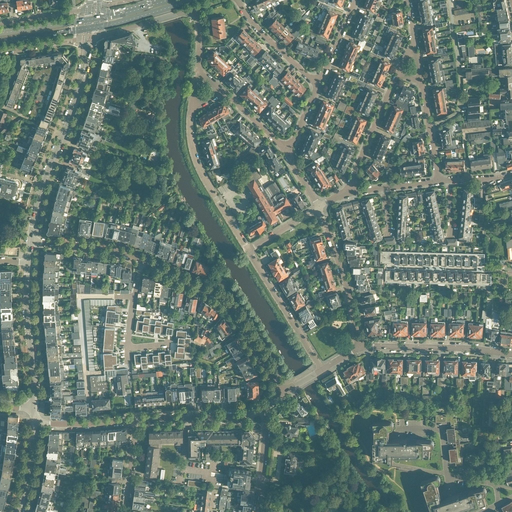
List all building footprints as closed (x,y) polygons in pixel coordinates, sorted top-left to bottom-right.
[(9,0),(0,0),(0,3),(2,12),(9,11),(8,4),(10,4),(9,0)] [(16,0),(13,0),(14,4),(17,3),(18,10),(25,9),(23,0),(16,0)] [(32,7),(30,0),(23,0),(25,9),(32,7)] [(266,5),(263,0),(252,0),(251,1),(256,11),(260,10),(259,8),(263,7),(264,9),(264,10),(267,8),(266,5)] [(507,7),(505,0),(502,0),(494,2),(495,9),(507,7)] [(365,4),(364,7),(374,12),(376,13),(377,10),(379,6),(366,1),(366,2),(365,4)] [(327,9),(325,8),(324,11),(325,12),(324,16),(334,20),(335,19),(336,18),(336,17),(337,13),(327,9)] [(273,31),(281,23),(278,21),(279,20),(278,19),(282,15),(282,14),(284,12),(281,9),(272,19),(275,21),(269,27),(273,31)] [(400,11),(400,10),(399,9),(398,9),(397,9),(396,10),(396,11),(396,12),(391,13),(388,14),(387,13),(384,21),(388,20),(390,19),(392,19),(401,17),(401,15),(401,14),(401,12),(400,12),(400,11)] [(434,15),(433,9),(430,9),(420,11),(420,12),(419,12),(420,14),(420,15),(421,17),(431,15),(434,15)] [(360,16),(359,17),(359,18),(359,19),(369,23),(371,24),(374,18),(372,17),(362,13),(360,15),(360,16)] [(318,17),(317,19),(321,21),(332,26),(333,23),(334,23),(334,21),(334,20),(324,16),(319,14),(318,16),(318,17)] [(434,15),(431,15),(421,17),(420,18),(421,20),(422,23),(427,22),(427,25),(435,24),(434,15)] [(223,16),(211,18),(214,37),(226,35),(223,16)] [(392,19),(390,19),(391,25),(390,27),(395,30),(397,26),(397,24),(399,24),(399,25),(399,26),(400,26),(401,26),(402,26),(402,25),(402,24),(402,23),(403,23),(403,22),(403,20),(402,20),(401,17),(392,19)] [(317,19),(314,25),(319,27),(329,32),(329,31),(330,31),(331,29),(331,28),(332,26),(321,21),(317,19)] [(358,22),(357,24),(367,29),(369,29),(371,24),(369,23),(359,19),(358,19),(357,21),(358,22)] [(497,21),(494,21),(495,28),(497,27),(510,27),(509,19),(497,21)] [(278,35),(285,27),(281,23),(273,31),(278,35)] [(355,27),(354,29),(354,30),(364,34),(366,35),(369,29),(367,29),(357,24),(356,27),(355,27)] [(285,27),(278,35),(282,39),(289,31),(291,29),(287,25),(285,27)] [(329,32),(319,27),(318,30),(316,29),(315,31),(312,30),(312,29),(309,28),(308,28),(306,31),(324,39),(325,37),(327,37),(328,35),(329,35),(329,33),(329,32)] [(388,27),(386,32),(390,33),(388,36),(390,37),(399,41),(400,41),(401,39),(401,38),(402,36),(402,35),(397,34),(398,31),(395,30),(390,27),(388,27)] [(435,27),(423,29),(423,32),(423,34),(424,35),(436,33),(435,27)] [(511,40),(510,28),(498,28),(492,28),(492,34),(498,33),(499,41),(501,40),(501,43),(509,43),(509,40),(511,40)] [(236,33),(231,39),(233,42),(234,40),(239,44),(240,43),(248,34),(243,30),(238,35),(236,33)] [(363,38),(364,34),(354,30),(353,31),(353,33),(352,36),(360,40),(359,42),(371,47),(372,44),(366,41),(363,40),(364,38),(363,38)] [(292,34),(289,31),(282,39),(287,43),(294,36),(295,34),(293,32),(292,34)] [(460,32),(457,32),(459,47),(465,45),(465,38),(461,39),(460,32)] [(116,37),(111,39),(111,40),(117,41),(120,42),(135,44),(137,45),(135,38),(134,38),(133,34),(132,33),(116,37)] [(437,33),(436,33),(424,35),(424,38),(424,40),(425,41),(438,39),(437,33)] [(248,34),(240,43),(244,47),(252,38),(248,34)] [(300,53),(304,43),(301,42),(302,40),(297,36),(292,41),(296,44),(297,45),(294,50),(300,53)] [(399,41),(390,37),(387,43),(397,47),(398,45),(399,44),(399,43),(399,42),(399,41)] [(250,50),(257,42),(252,38),(244,47),(244,48),(248,52),(250,50)] [(439,45),(438,39),(425,41),(425,42),(425,44),(426,47),(438,45),(439,45)] [(117,41),(111,40),(106,40),(105,41),(105,43),(106,44),(105,46),(119,49),(122,49),(122,46),(119,46),(120,42),(117,41)] [(261,47),(257,42),(250,50),(252,52),(251,54),(253,55),(261,47)] [(364,48),(369,50),(371,47),(359,42),(358,45),(350,42),(347,48),(356,52),(358,49),(359,49),(360,45),(364,47),(364,48)] [(397,47),(387,43),(385,42),(383,47),(394,52),(395,52),(396,50),(396,49),(397,47)] [(305,55),(310,46),(304,43),(300,53),(305,55)] [(501,43),(496,43),(497,55),(499,55),(511,54),(511,52),(511,43),(509,43),(501,43)] [(473,44),(464,46),(465,50),(466,57),(475,56),(473,44)] [(426,47),(426,48),(426,50),(427,53),(434,52),(434,55),(445,53),(444,48),(439,49),(439,48),(439,47),(439,46),(438,45),(426,47)] [(118,52),(119,49),(105,46),(104,53),(118,55),(117,55),(120,56),(120,53),(118,52)] [(213,65),(224,53),(229,48),(227,46),(220,46),(220,51),(221,51),(217,55),(213,52),(212,51),(211,51),(210,52),(210,53),(210,54),(210,55),(211,56),(208,59),(212,62),(211,63),(213,65)] [(311,58),(315,48),(310,46),(305,55),(311,58)] [(322,52),(321,52),(321,50),(321,49),(321,48),(316,46),(315,48),(311,58),(317,60),(319,56),(320,56),(322,52)] [(379,50),(377,55),(384,58),(386,55),(392,58),(393,56),(394,55),(395,53),(394,53),(394,52),(383,47),(381,51),(379,50)] [(355,56),(356,52),(347,48),(345,54),(355,59),(356,56),(355,56)] [(263,62),(270,55),(265,51),(261,55),(259,53),(254,58),(249,63),(252,66),(256,62),(258,63),(260,60),(263,62)] [(62,61),(66,57),(63,54),(63,53),(63,54),(62,54),(62,53),(61,53),(60,53),(59,52),(58,52),(58,53),(54,53),(55,62),(59,63),(62,61)] [(117,59),(117,55),(118,55),(104,53),(103,54),(102,56),(103,57),(103,59),(119,62),(119,60),(117,59)] [(219,70),(226,62),(223,59),(223,57),(226,55),(224,53),(213,65),(216,68),(217,70),(218,70),(219,70)] [(354,60),(355,59),(345,54),(344,56),(343,56),(342,56),(341,58),(341,59),(351,64),(353,60),(354,60)] [(498,62),(496,62),(496,67),(500,67),(504,66),(504,65),(511,64),(511,54),(499,55),(497,55),(498,62)] [(265,68),(274,59),(270,55),(263,62),(261,64),(265,68)] [(30,67),(29,63),(28,57),(20,59),(20,64),(20,66),(25,68),(26,65),(30,67)] [(69,60),(68,60),(66,57),(62,61),(64,63),(63,68),(68,69),(70,65),(70,64),(70,63),(69,62),(69,61),(68,60),(69,60)] [(441,64),(440,58),(428,60),(429,63),(428,64),(428,65),(429,66),(440,64),(441,64)] [(272,71),(279,63),(274,59),(265,68),(270,73),(272,71)] [(350,67),(351,64),(341,59),(340,63),(341,64),(339,67),(349,71),(349,70),(350,71),(351,68),(350,67)] [(380,59),(378,65),(387,69),(388,68),(389,67),(389,66),(390,63),(380,59)] [(101,61),(100,67),(114,70),(115,71),(117,65),(115,64),(102,61),(101,61)] [(226,62),(219,70),(219,71),(220,72),(221,73),(223,74),(224,74),(226,76),(229,74),(230,72),(231,71),(230,71),(235,66),(233,64),(231,66),(226,62)] [(231,85),(239,77),(236,74),(242,67),(240,65),(240,66),(237,63),(235,66),(230,71),(231,71),(233,73),(226,81),(231,85)] [(283,67),(279,63),(272,71),(274,73),(273,74),(273,75),(273,77),(269,82),(272,84),(276,79),(277,79),(281,74),(278,72),(283,67)] [(442,64),(440,64),(429,66),(430,69),(429,69),(429,71),(430,72),(441,70),(443,70),(442,64)] [(387,69),(378,65),(375,70),(385,75),(386,72),(387,72),(387,70),(387,69)] [(25,68),(20,66),(18,71),(27,75),(29,70),(25,68)] [(112,77),(114,70),(100,67),(98,73),(99,73),(99,74),(112,77)] [(511,67),(500,68),(493,69),(494,76),(500,75),(511,74),(511,67)] [(472,70),(466,71),(467,78),(473,77),(489,76),(490,76),(489,69),(472,70)] [(385,75),(375,70),(373,76),(382,80),(383,80),(384,78),(384,77),(385,75)] [(443,70),(441,70),(430,72),(430,73),(430,75),(431,75),(431,78),(442,76),(445,76),(444,70),(443,70)] [(25,80),(27,75),(18,71),(16,76),(25,80)] [(281,74),(277,79),(279,82),(283,85),(285,83),(292,76),(288,72),(283,76),(281,74)] [(351,76),(345,73),(344,76),(336,73),(335,75),(334,76),(333,77),(333,78),(343,83),(345,79),(346,80),(347,78),(350,79),(349,80),(356,82),(358,79),(351,76)] [(111,84),(112,77),(99,74),(99,75),(98,74),(97,80),(108,83),(111,84)] [(246,79),(248,82),(252,77),(249,74),(246,78),(246,77),(244,77),(243,78),(240,76),(239,77),(231,85),(236,90),(244,82),(243,82),(246,79)] [(23,84),(25,80),(16,76),(14,81),(23,84)] [(290,87),(296,80),(292,76),(285,83),(290,87)] [(382,81),(382,80),(373,76),(372,79),(371,79),(370,79),(369,79),(368,80),(367,83),(374,86),(375,84),(380,86),(381,83),(382,83),(382,81)] [(445,76),(442,76),(431,78),(431,79),(431,81),(432,81),(432,84),(445,82),(445,81),(446,80),(445,76)] [(341,89),(343,83),(333,78),(333,79),(332,79),(331,81),(332,82),(331,84),(341,89)] [(107,85),(108,83),(97,80),(95,86),(96,86),(96,87),(109,91),(109,90),(110,86),(107,85)] [(294,91),(301,84),(296,80),(290,87),(294,91)] [(21,89),(23,84),(14,81),(12,86),(21,89)] [(245,98),(253,90),(251,88),(252,86),(250,84),(241,94),(243,96),(243,97),(244,98),(245,98)] [(305,88),(301,84),(294,91),(299,95),(300,95),(301,95),(302,95),(302,94),(302,93),(302,92),(305,88)] [(329,87),(328,89),(328,90),(339,94),(341,95),(343,90),(341,89),(331,84),(330,87),(329,87)] [(376,95),(377,92),(372,90),(373,87),(366,84),(363,93),(365,94),(375,98),(376,97),(376,95)] [(19,94),(21,89),(12,86),(10,91),(19,94)] [(404,100),(409,89),(404,86),(402,91),(401,91),(400,91),(399,91),(399,92),(398,92),(398,93),(399,94),(400,95),(403,96),(402,98),(400,101),(397,99),(395,103),(398,104),(402,106),(404,100)] [(113,91),(109,90),(109,91),(96,87),(95,90),(94,90),(93,93),(94,93),(109,98),(110,94),(112,94),(113,91)] [(511,96),(511,87),(498,89),(498,90),(498,91),(498,92),(499,92),(501,93),(506,92),(507,97),(508,96),(508,97),(511,96)] [(250,103),(258,94),(260,92),(255,88),(253,90),(245,98),(246,99),(246,100),(247,101),(248,101),(250,103)] [(446,88),(433,90),(434,93),(433,93),(434,95),(434,96),(444,94),(444,91),(446,90),(446,88)] [(404,100),(402,106),(403,106),(409,109),(410,109),(409,105),(408,105),(410,100),(411,100),(411,99),(412,100),(413,100),(413,99),(414,99),(414,98),(415,98),(415,97),(414,96),(413,96),(414,93),(415,91),(409,89),(404,100)] [(337,98),(339,94),(328,90),(327,91),(327,93),(326,96),(336,100),(337,101),(338,98),(337,98)] [(18,99),(19,94),(10,91),(8,95),(18,99)] [(108,102),(109,98),(94,93),(94,94),(92,95),(92,97),(92,98),(92,100),(109,105),(110,102),(108,102)] [(255,107),(262,98),(258,94),(250,103),(252,105),(254,107),(255,107)] [(375,99),(375,98),(365,94),(363,100),(372,104),(373,101),(374,101),(375,99)] [(447,94),(444,94),(434,96),(435,99),(434,99),(435,101),(435,102),(445,100),(444,97),(447,96),(447,94)] [(16,104),(18,99),(8,95),(7,100),(16,104)] [(58,103),(59,99),(50,95),(48,100),(58,103)] [(265,101),(262,98),(255,107),(255,108),(257,109),(259,111),(268,101),(266,99),(265,101)] [(269,120),(276,111),(274,109),(275,107),(279,102),(275,98),(271,103),(268,106),(271,108),(264,115),(266,117),(266,118),(267,119),(268,119),(269,120)] [(468,99),(469,106),(480,106),(481,106),(480,98),(468,99)] [(372,104),(363,100),(360,99),(358,104),(360,105),(370,109),(371,108),(372,107),(371,106),(372,104)] [(14,108),(16,104),(7,100),(5,105),(14,108)] [(58,103),(48,100),(47,105),(56,108),(58,103)] [(108,108),(109,105),(92,100),(91,102),(90,103),(89,104),(90,105),(90,107),(104,112),(106,108),(108,108)] [(511,100),(501,101),(501,104),(501,109),(504,109),(511,108),(511,100)] [(321,107),(331,111),(332,108),(334,108),(335,106),(333,106),(333,105),(323,101),(322,104),(321,106),(321,107)] [(219,106),(217,108),(222,116),(224,119),(230,116),(228,112),(229,112),(229,111),(230,111),(230,110),(230,109),(229,108),(228,108),(227,108),(226,108),(224,104),(220,107),(219,106)] [(410,113),(410,109),(409,109),(403,106),(402,106),(398,104),(397,107),(394,106),(393,108),(392,108),(391,110),(392,111),(401,116),(403,112),(405,112),(408,113),(409,116),(408,116),(408,117),(411,117),(410,113)] [(54,113),(56,108),(47,105),(45,109),(54,113)] [(370,109),(360,105),(359,108),(358,107),(356,110),(358,111),(368,115),(369,112),(370,110),(370,109)] [(447,112),(446,106),(436,108),(437,114),(438,114),(438,115),(439,116),(440,116),(441,116),(441,115),(442,114),(442,113),(441,113),(447,112)] [(480,113),(480,106),(469,106),(468,106),(469,114),(480,113)] [(103,115),(104,112),(90,107),(89,107),(88,108),(88,110),(88,111),(87,113),(103,119),(104,116),(103,115)] [(328,117),(331,111),(321,107),(320,108),(319,110),(318,113),(328,117)] [(222,116),(217,108),(216,108),(214,109),(211,111),(216,119),(222,116)] [(511,118),(511,108),(504,109),(504,112),(502,113),(502,119),(509,118),(511,118)] [(52,118),(54,113),(45,109),(43,114),(52,118)] [(216,119),(211,111),(209,112),(208,112),(207,113),(206,114),(211,122),(216,119)] [(276,111),(269,120),(270,121),(270,122),(272,123),(273,124),(281,115),(276,111)] [(399,121),(401,116),(392,111),(391,112),(390,114),(390,115),(389,117),(399,121)] [(102,121),(103,119),(87,113),(86,116),(85,117),(85,118),(85,119),(85,120),(100,125),(101,121),(102,121)] [(326,123),(328,117),(318,113),(317,115),(316,117),(316,118),(326,123)] [(480,121),(480,113),(469,114),(468,114),(468,122),(480,121)] [(50,123),(52,118),(43,114),(41,119),(50,123)] [(211,122),(206,114),(204,115),(204,116),(200,118),(202,122),(201,122),(201,123),(201,124),(200,124),(200,125),(201,125),(201,126),(202,126),(203,126),(204,127),(208,125),(210,130),(206,132),(208,134),(209,134),(217,133),(214,127),(213,128),(210,123),(211,122)] [(278,128),(285,120),(281,115),(273,124),(274,125),(275,126),(276,126),(278,128)] [(417,115),(412,116),(411,117),(408,117),(408,118),(407,119),(406,120),(407,121),(406,123),(407,127),(407,126),(409,126),(409,121),(411,121),(411,123),(413,122),(413,127),(419,126),(420,125),(419,123),(418,121),(419,121),(419,119),(418,118),(417,115)] [(354,116),(352,121),(354,122),(363,126),(364,125),(365,124),(364,123),(365,120),(355,116),(354,116)] [(396,127),(399,121),(389,117),(388,119),(387,120),(387,121),(387,122),(396,127)] [(287,118),(285,120),(278,128),(283,133),(284,133),(285,134),(286,134),(286,133),(287,133),(287,132),(288,132),(288,131),(288,130),(288,129),(287,129),(287,128),(287,127),(292,122),(287,118)] [(324,126),(326,123),(316,118),(316,119),(315,119),(314,121),(314,122),(313,124),(318,126),(317,129),(325,133),(325,132),(327,127),(324,126)] [(511,129),(511,118),(509,118),(502,119),(503,121),(503,125),(504,125),(504,126),(497,126),(497,129),(502,129),(502,131),(504,131),(504,130),(509,130),(511,129)] [(49,125),(50,124),(50,123),(41,119),(40,121),(40,122),(39,124),(48,128),(49,126),(49,125)] [(84,123),(83,126),(98,132),(99,129),(98,128),(100,125),(85,120),(84,121),(83,123),(84,123)] [(232,125),(228,130),(231,133),(232,131),(235,134),(236,132),(239,134),(246,126),(243,123),(242,124),(240,122),(235,127),(232,125)] [(363,126),(354,122),(352,127),(361,131),(362,129),(363,127),(363,126)] [(396,127),(387,122),(387,123),(386,123),(385,125),(385,126),(384,128),(392,132),(391,134),(398,137),(400,132),(397,130),(395,129),(396,127)] [(47,129),(48,128),(39,124),(39,125),(36,123),(34,127),(32,126),(31,130),(32,130),(45,135),(46,133),(47,132),(48,130),(47,129)] [(446,129),(440,130),(440,133),(440,135),(441,136),(452,134),(451,131),(453,130),(452,128),(453,128),(453,124),(445,125),(446,129)] [(246,126),(239,134),(243,139),(250,131),(248,129),(249,129),(249,128),(248,127),(247,126),(246,126)] [(360,134),(361,131),(352,127),(349,133),(358,137),(359,136),(360,134)] [(45,135),(32,130),(31,133),(29,132),(28,135),(30,136),(43,141),(44,139),(45,139),(46,135),(45,135)] [(82,133),(80,137),(93,142),(96,144),(99,136),(94,134),(94,135),(90,133),(91,132),(88,131),(88,132),(82,130),(81,133),(82,133)] [(311,130),(308,136),(318,140),(320,136),(321,137),(323,135),(321,134),(311,130)] [(250,131),(243,139),(248,143),(256,134),(255,134),(255,133),(254,132),(253,132),(252,132),(250,131)] [(9,141),(12,135),(6,133),(3,138),(9,141)] [(358,137),(349,133),(348,136),(346,135),(345,138),(347,139),(356,142),(357,140),(358,140),(358,138),(358,137)] [(216,138),(215,134),(207,135),(208,140),(202,141),(203,145),(202,145),(204,149),(215,145),(212,139),(216,138)] [(256,134),(248,143),(251,145),(249,151),(252,153),(254,152),(255,151),(258,149),(258,148),(256,145),(260,140),(258,138),(259,137),(256,134)] [(393,140),(382,135),(380,137),(379,139),(379,140),(389,144),(390,141),(392,142),(393,140)] [(42,143),(43,141),(30,136),(28,141),(41,147),(41,146),(41,147),(43,144),(42,143)] [(315,146),(318,140),(308,136),(307,137),(307,138),(307,139),(306,142),(315,146)] [(353,145),(340,139),(334,136),(332,140),(339,143),(339,142),(342,144),(343,145),(344,145),(342,150),(351,154),(351,153),(352,153),(353,151),(353,150),(354,148),(352,147),(353,145)] [(93,142),(80,137),(79,141),(78,141),(77,144),(82,146),(82,147),(84,148),(85,147),(88,148),(90,146),(91,146),(93,142)] [(422,140),(422,139),(421,139),(420,138),(419,138),(419,139),(418,139),(418,140),(418,141),(413,142),(412,141),(411,143),(410,144),(410,146),(410,147),(410,149),(424,147),(423,144),(424,143),(423,141),(423,140),(422,140)] [(377,146),(386,150),(389,144),(379,140),(379,141),(378,141),(377,143),(378,143),(377,146)] [(41,147),(28,141),(25,147),(29,148),(28,149),(38,153),(39,150),(40,150),(41,148),(41,147)] [(304,144),(303,146),(304,147),(313,151),(315,146),(306,142),(305,144),(304,144)] [(267,145),(265,147),(264,146),(264,145),(265,144),(263,143),(258,148),(258,149),(257,150),(260,155),(265,153),(267,157),(266,158),(267,158),(273,154),(270,150),(271,149),(270,148),(268,148),(267,145)] [(37,156),(38,153),(28,149),(15,144),(13,147),(17,148),(17,149),(25,152),(24,155),(23,155),(35,160),(36,160),(37,157),(37,156)] [(206,155),(216,152),(215,145),(204,149),(203,150),(204,152),(205,152),(205,153),(206,153),(206,155)] [(375,148),(374,150),(374,151),(384,155),(385,152),(386,153),(388,150),(386,150),(377,146),(376,148),(375,148)] [(323,155),(316,152),(313,151),(304,147),(300,154),(301,154),(300,154),(300,155),(301,156),(301,157),(302,157),(303,157),(304,156),(310,158),(312,155),(314,156),(316,159),(318,158),(323,155)] [(424,147),(410,149),(412,155),(415,154),(425,152),(424,150),(425,149),(424,147)] [(74,152),(73,156),(85,161),(87,157),(85,156),(87,153),(83,151),(83,150),(81,149),(80,151),(75,148),(73,152),(74,152)] [(351,154),(342,150),(339,149),(337,154),(340,155),(349,159),(350,157),(351,157),(351,155),(351,154)] [(206,158),(207,160),(207,161),(218,158),(220,157),(219,153),(218,151),(216,152),(206,155),(207,157),(206,157),(206,158)] [(382,159),(384,155),(374,151),(374,152),(373,152),(372,154),(373,155),(372,157),(376,159),(376,161),(380,163),(380,164),(384,166),(386,167),(388,163),(383,160),(383,159),(382,159)] [(490,153),(484,154),(484,157),(485,168),(492,167),(490,153)] [(35,160),(23,155),(24,155),(22,154),(21,157),(19,157),(18,160),(33,166),(35,160)] [(273,154),(267,158),(270,164),(277,160),(276,157),(276,156),(275,154),(274,154),(273,154)] [(319,162),(326,158),(324,156),(323,155),(318,158),(316,159),(311,162),(312,165),(308,168),(311,173),(321,167),(319,164),(320,164),(319,162)] [(349,159),(340,155),(337,161),(347,165),(348,164),(348,162),(349,159)] [(479,168),(477,158),(474,158),(474,157),(472,155),(469,155),(470,160),(471,160),(472,169),(479,168)] [(84,165),(85,161),(73,156),(71,159),(70,159),(69,162),(75,165),(74,165),(77,166),(77,167),(80,168),(82,164),(84,165)] [(511,158),(511,159),(507,161),(506,157),(498,159),(498,163),(503,163),(503,162),(506,161),(506,162),(507,164),(508,169),(511,167),(511,158)] [(220,164),(218,158),(207,161),(209,165),(210,168),(218,166),(219,169),(225,167),(224,163),(220,164)] [(32,168),(33,166),(18,160),(17,163),(18,163),(17,167),(30,172),(31,172),(32,172),(33,169),(32,168)] [(281,165),(277,160),(270,164),(270,165),(271,166),(268,167),(271,171),(273,170),(274,172),(279,169),(278,167),(281,165)] [(465,169),(465,164),(466,163),(466,160),(464,160),(458,160),(459,170),(460,170),(462,170),(465,169)] [(347,165),(337,161),(335,167),(340,169),(340,170),(341,171),(342,172),(343,172),(343,171),(344,171),(344,170),(344,171),(347,165)] [(370,174),(378,166),(379,166),(380,164),(374,161),(372,163),(369,167),(368,166),(367,166),(366,166),(365,166),(365,167),(365,168),(365,169),(366,169),(366,170),(366,171),(367,172),(368,172),(370,174)] [(452,170),(452,161),(446,161),(445,161),(444,161),(444,162),(443,163),(443,164),(444,164),(444,165),(445,165),(446,165),(446,170),(452,170)] [(425,164),(424,162),(418,163),(420,173),(426,173),(425,168),(426,167),(427,167),(427,166),(427,165),(427,164),(426,164),(425,164)] [(408,175),(406,165),(400,165),(401,172),(400,172),(399,172),(399,173),(399,174),(399,175),(400,175),(401,176),(402,175),(402,176),(408,175)] [(381,172),(379,170),(380,168),(381,168),(382,167),(379,166),(378,166),(370,174),(372,176),(371,177),(373,178),(374,179),(374,178),(375,179),(376,179),(377,179),(378,179),(378,178),(378,177),(378,176),(377,176),(381,172)] [(73,168),(73,169),(67,167),(66,170),(65,174),(78,179),(80,180),(81,175),(82,173),(86,174),(87,173),(88,172),(82,169),(80,169),(79,171),(75,170),(76,169),(73,168)] [(314,179),(324,173),(321,167),(311,173),(312,174),(311,175),(312,176),(313,177),(314,179)] [(258,168),(245,175),(249,182),(248,183),(254,194),(253,194),(261,206),(260,206),(261,208),(262,210),(263,209),(264,212),(264,213),(265,214),(266,215),(271,222),(277,218),(275,214),(290,204),(284,195),(281,196),(280,194),(271,199),(270,196),(271,195),(280,190),(275,182),(266,187),(264,188),(258,177),(262,175),(258,168)] [(327,178),(324,173),(314,179),(316,181),(316,182),(317,184),(327,178)] [(339,180),(335,173),(328,178),(327,178),(317,184),(318,184),(321,189),(326,186),(327,187),(327,188),(328,188),(329,188),(330,188),(330,187),(331,187),(331,186),(331,185),(330,185),(331,185),(328,181),(329,181),(329,180),(330,180),(333,178),(335,182),(339,180)] [(79,182),(80,180),(78,179),(65,174),(63,178),(62,181),(67,183),(67,184),(66,186),(66,187),(74,190),(74,189),(76,186),(74,185),(76,184),(78,183),(79,182)] [(0,193),(4,195),(5,196),(6,197),(7,197),(8,197),(9,197),(10,197),(15,198),(17,193),(16,192),(18,185),(18,184),(18,183),(18,182),(17,182),(17,181),(16,181),(15,181),(14,181),(0,177),(0,193)] [(511,186),(511,180),(499,185),(500,189),(496,190),(496,193),(501,191),(503,190),(511,187),(511,186)] [(58,190),(73,195),(74,190),(66,187),(66,186),(59,184),(58,188),(59,188),(58,190)] [(483,198),(482,189),(472,188),(472,190),(464,189),(464,193),(463,194),(463,196),(464,196),(473,197),(473,195),(479,195),(479,198),(483,198)] [(71,201),(73,195),(58,190),(57,191),(57,193),(57,194),(56,196),(71,201)] [(426,191),(418,192),(419,199),(419,201),(423,200),(422,198),(422,196),(427,195),(427,197),(427,200),(436,198),(436,197),(437,197),(436,195),(435,195),(435,191),(427,192),(426,191)] [(302,200),(302,201),(298,194),(294,196),(291,192),(286,195),(292,205),(294,203),(297,209),(299,208),(300,208),(301,207),(302,207),(302,206),(305,204),(304,204),(305,204),(302,200)] [(398,199),(398,201),(399,202),(409,203),(410,203),(410,199),(414,199),(414,200),(415,200),(415,203),(418,203),(418,202),(416,193),(407,194),(408,195),(399,195),(399,199),(398,199)] [(69,207),(71,201),(56,196),(55,200),(55,202),(69,207)] [(427,205),(426,205),(426,206),(428,205),(437,204),(437,203),(438,203),(438,200),(437,200),(436,198),(427,200),(428,202),(426,202),(427,205)] [(362,200),(356,201),(353,202),(355,209),(358,208),(358,206),(360,205),(361,207),(362,206),(363,208),(372,206),(372,205),(372,204),(372,202),(371,202),(370,199),(362,201),(362,200)] [(69,207),(55,202),(55,203),(54,203),(53,206),(54,206),(53,208),(68,212),(69,207)] [(353,209),(351,203),(344,205),(344,206),(335,208),(336,212),(336,213),(336,215),(337,215),(347,213),(346,208),(349,207),(350,210),(353,209)] [(66,217),(68,212),(53,208),(52,208),(52,211),(52,212),(52,214),(51,214),(66,217)] [(429,211),(427,211),(429,217),(430,217),(431,216),(439,215),(439,214),(440,214),(440,212),(439,211),(438,209),(430,211),(429,211)] [(347,215),(347,213),(337,215),(338,218),(337,218),(338,221),(339,221),(348,219),(348,218),(347,218),(346,216),(347,215)] [(66,217),(51,214),(51,215),(52,215),(51,220),(65,223),(66,217)] [(260,221),(255,224),(260,232),(266,228),(264,226),(266,225),(265,224),(268,222),(263,215),(261,217),(260,216),(259,216),(258,216),(258,217),(258,218),(260,221)] [(376,219),(375,216),(367,219),(366,219),(367,222),(368,222),(369,225),(377,222),(377,221),(377,219),(376,219)] [(83,235),(85,219),(80,218),(77,234),(78,235),(80,235),(81,234),(83,235)] [(105,235),(109,223),(104,222),(105,219),(103,219),(102,219),(99,218),(99,221),(95,220),(92,234),(93,234),(93,235),(95,235),(96,235),(98,235),(99,236),(101,236),(102,235),(102,234),(105,235)] [(92,220),(85,219),(83,235),(85,235),(86,236),(88,236),(89,235),(92,220)] [(349,221),(348,219),(339,221),(340,224),(339,224),(339,226),(340,226),(341,227),(350,224),(349,224),(348,221),(349,221)] [(129,241),(133,225),(133,224),(129,223),(130,221),(128,220),(127,225),(127,226),(123,240),(125,240),(126,241),(128,241),(129,241)] [(111,237),(115,223),(109,222),(109,223),(105,235),(105,236),(106,236),(106,237),(108,237),(109,237),(111,237)] [(117,238),(121,225),(115,223),(111,237),(117,238)] [(260,232),(255,224),(249,227),(248,226),(248,225),(247,225),(246,225),(246,226),(246,227),(247,229),(250,235),(252,234),(253,236),(260,232)] [(351,227),(350,224),(341,227),(341,230),(340,230),(341,232),(342,232),(342,233),(351,230),(350,227),(351,227)] [(123,240),(127,226),(121,225),(117,238),(118,238),(118,239),(120,240),(121,239),(123,240)] [(134,244),(138,230),(138,229),(139,227),(133,225),(129,241),(128,242),(134,243),(134,244)] [(370,230),(372,236),(380,233),(381,232),(380,230),(379,230),(379,227),(370,230)] [(433,229),(431,229),(432,235),(435,234),(443,233),(443,232),(444,231),(443,229),(442,229),(442,227),(434,228),(433,229)] [(140,245),(144,232),(143,232),(144,232),(138,230),(134,244),(136,244),(137,245),(139,246),(139,245),(140,245)] [(352,233),(351,230),(342,233),(343,235),(342,236),(343,238),(344,238),(344,239),(347,238),(348,241),(351,240),(352,242),(357,243),(359,243),(359,240),(353,239),(351,233),(352,233)] [(149,235),(149,234),(144,232),(140,245),(140,246),(145,248),(149,235)] [(156,253),(160,240),(162,233),(161,232),(155,235),(155,237),(151,250),(150,251),(151,251),(151,252),(153,253),(154,252),(156,253)] [(410,235),(410,232),(406,232),(398,232),(398,234),(397,234),(397,237),(397,238),(400,238),(400,241),(406,242),(406,235),(410,235)] [(459,234),(459,236),(459,237),(459,238),(460,238),(459,241),(467,242),(469,242),(470,235),(472,236),(472,233),(470,232),(469,233),(460,232),(460,234),(459,234)] [(381,236),(380,233),(372,236),(373,239),(374,242),(382,239),(382,238),(383,238),(382,236),(381,236)] [(443,235),(443,233),(435,234),(436,240),(437,240),(438,243),(443,242),(443,239),(444,238),(445,237),(444,235),(443,235)] [(155,237),(149,235),(145,248),(147,249),(148,250),(150,251),(150,250),(151,250),(155,237)] [(310,236),(303,238),(304,241),(307,240),(310,247),(312,246),(312,247),(322,243),(320,236),(317,237),(311,239),(310,236)] [(162,255),(166,242),(160,240),(156,253),(156,254),(158,254),(159,255),(161,256),(162,255)] [(167,258),(171,245),(171,244),(166,242),(162,255),(162,256),(163,257),(164,258),(165,257),(167,258)] [(323,246),(322,243),(312,247),(312,246),(310,247),(308,248),(308,250),(311,249),(313,253),(314,253),(324,250),(324,247),(323,246)] [(173,260),(177,248),(177,247),(171,245),(167,258),(167,259),(168,259),(168,260),(170,260),(171,260),(173,260)] [(178,264),(182,250),(177,248),(173,260),(173,261),(174,262),(174,263),(175,263),(176,263),(178,264)] [(184,266),(188,252),(189,249),(183,248),(182,250),(178,263),(178,264),(179,265),(181,266),(182,265),(184,266)] [(311,263),(307,264),(307,265),(310,264),(316,262),(321,261),(321,259),(326,257),(325,253),(324,250),(314,253),(315,256),(313,257),(310,258),(311,263)] [(67,260),(68,254),(47,252),(47,251),(45,254),(45,258),(61,259),(67,260)] [(395,263),(395,251),(381,251),(380,263),(395,263)] [(403,264),(403,252),(395,251),(395,263),(403,264)] [(194,254),(188,252),(184,266),(183,267),(184,267),(184,268),(186,268),(187,268),(189,269),(194,254)] [(411,264),(411,252),(403,252),(403,264),(411,264)] [(419,264),(419,252),(411,252),(411,264),(419,264)] [(434,264),(434,252),(427,252),(426,264),(434,264)] [(442,265),(442,253),(434,252),(434,264),(442,265)] [(450,265),(450,253),(442,253),(442,265),(450,265)] [(466,265),(466,253),(458,253),(458,265),(466,265)] [(473,265),(474,253),(466,253),(466,265),(473,265)] [(485,263),(485,254),(474,253),(473,265),(482,266),(482,263),(485,263)] [(275,259),(269,263),(272,269),(281,263),(279,260),(280,259),(279,257),(280,256),(278,254),(273,257),(275,259)] [(81,271),(82,258),(82,257),(77,257),(77,256),(75,255),(74,256),(73,270),(81,271)] [(203,265),(203,264),(196,261),(192,270),(192,271),(194,272),(195,272),(195,271),(199,273),(203,265)] [(316,262),(310,264),(311,267),(313,266),(314,267),(313,267),(314,268),(314,269),(315,269),(316,269),(317,268),(319,268),(320,271),(330,268),(329,268),(329,267),(330,266),(329,265),(328,264),(327,262),(318,264),(317,265),(316,262)] [(281,263),(272,269),(271,269),(274,275),(276,274),(284,269),(285,268),(284,266),(283,266),(281,263)] [(210,267),(203,264),(203,265),(199,273),(205,276),(210,267)] [(0,268),(0,276),(11,276),(12,276),(13,272),(12,272),(12,270),(1,269),(1,268),(0,268)] [(318,279),(331,274),(331,272),(331,271),(331,270),(330,269),(330,268),(320,271),(322,275),(317,277),(318,279)] [(286,272),(284,269),(276,274),(279,280),(283,277),(288,274),(287,274),(288,273),(290,272),(289,270),(286,272)] [(398,283),(398,271),(386,270),(385,282),(398,283)] [(406,283),(406,271),(398,271),(398,283),(406,283)] [(413,283),(414,271),(406,271),(406,283),(413,283)] [(421,283),(421,271),(414,271),(413,283),(421,283)] [(429,283),(429,271),(421,271),(421,283),(429,283)] [(437,284),(437,272),(429,271),(429,283),(437,284)] [(445,284),(445,272),(437,272),(437,284),(445,284)] [(452,284),(453,272),(445,272),(445,284),(452,284)] [(460,284),(460,272),(453,272),(452,284),(460,284)] [(468,284),(468,272),(460,272),(460,284),(468,284)] [(476,285),(476,273),(468,272),(468,284),(476,285)] [(485,273),(476,273),(476,285),(491,285),(491,274),(485,273)] [(332,277),(331,274),(318,279),(319,281),(323,280),(324,283),(334,280),(333,280),(333,279),(334,279),(333,277),(332,277)] [(283,289),(292,284),(294,282),(293,279),(294,278),(293,275),(280,283),(281,286),(281,287),(282,288),(283,289)] [(154,294),(155,281),(155,280),(153,279),(149,278),(147,292),(147,294),(154,294)] [(333,281),(334,280),(324,283),(325,287),(324,288),(325,291),(326,290),(335,288),(335,287),(335,284),(335,283),(335,282),(334,282),(333,281)] [(160,297),(162,283),(162,282),(160,282),(160,281),(155,281),(154,294),(153,296),(160,297)] [(292,284),(283,289),(284,290),(284,292),(285,292),(287,295),(292,292),(293,293),(297,291),(299,290),(298,288),(298,287),(295,282),(294,282),(292,284)] [(160,297),(160,301),(167,302),(167,293),(170,293),(170,292),(171,287),(168,287),(168,286),(167,284),(164,284),(164,283),(162,283),(160,297)] [(299,290),(297,291),(293,293),(294,294),(288,297),(290,300),(290,301),(291,303),(292,303),(303,297),(304,296),(302,292),(300,289),(299,290)] [(379,293),(379,290),(379,289),(378,289),(372,289),(371,289),(360,289),(360,293),(370,291),(370,293),(365,295),(365,294),(360,295),(361,296),(360,296),(360,298),(360,299),(360,301),(361,302),(362,304),(371,302),(371,303),(376,302),(374,293),(376,293),(379,293)] [(426,292),(426,294),(420,294),(420,301),(427,301),(427,299),(430,299),(430,292),(426,292)] [(328,296),(327,296),(329,302),(339,298),(338,295),(337,294),(336,293),(327,296),(328,296)] [(189,312),(192,298),(191,298),(190,297),(188,296),(188,297),(187,297),(185,308),(182,307),(182,308),(181,314),(184,315),(185,311),(189,312)] [(303,297),(292,303),(292,304),(292,305),(293,306),(294,307),(296,309),(305,303),(303,301),(304,300),(304,299),(303,298),(303,297)] [(340,301),(339,298),(329,302),(331,307),(332,307),(340,304),(340,302),(340,301)] [(202,316),(208,304),(208,303),(206,302),(205,303),(203,301),(199,310),(198,314),(202,316)] [(207,319),(214,307),(212,307),(213,306),(209,304),(208,304),(202,316),(207,319)] [(300,317),(311,310),(308,305),(307,304),(297,311),(299,314),(298,315),(299,316),(300,316),(300,317)] [(58,310),(58,305),(44,306),(43,306),(43,309),(43,312),(44,312),(44,314),(58,313),(59,313),(59,310),(58,310)] [(119,317),(120,312),(116,312),(116,306),(117,306),(107,306),(107,309),(105,309),(105,316),(119,317)] [(214,307),(207,319),(213,322),(219,310),(218,310),(218,309),(215,307),(214,307)] [(377,311),(376,307),(363,309),(364,313),(365,312),(365,315),(368,314),(368,315),(377,314),(377,311)] [(396,307),(392,307),(392,310),(392,314),(392,320),(392,324),(392,325),(394,325),(394,333),(395,333),(395,335),(401,335),(401,321),(401,319),(397,319),(397,316),(396,316),(396,307)] [(313,314),(311,310),(300,317),(301,317),(300,318),(301,319),(302,320),(304,323),(305,321),(305,322),(306,321),(307,323),(306,324),(310,330),(318,325),(316,320),(319,318),(317,315),(316,316),(315,315),(314,316),(313,313),(313,314)] [(114,326),(115,322),(119,322),(119,317),(105,316),(104,322),(105,322),(105,326),(115,327),(115,326),(114,326)] [(135,326),(135,330),(136,330),(135,331),(142,332),(142,330),(148,331),(149,323),(150,318),(144,317),(143,321),(137,320),(136,326),(135,326)] [(216,331),(226,322),(224,318),(223,318),(222,317),(214,327),(212,329),(215,332),(216,331)] [(370,319),(370,321),(366,321),(366,324),(365,324),(366,328),(380,326),(379,322),(381,321),(381,318),(370,319)] [(486,318),(486,329),(489,329),(487,339),(492,339),(492,338),(494,339),(495,339),(496,336),(498,337),(499,330),(499,329),(497,329),(497,330),(492,329),(491,326),(492,318),(486,318)] [(160,333),(161,323),(162,321),(155,320),(155,324),(149,323),(148,331),(147,333),(154,334),(154,332),(160,333)] [(457,320),(457,321),(457,335),(461,335),(461,336),(463,336),(464,326),(465,326),(465,320),(457,320)] [(160,333),(159,335),(166,336),(166,334),(171,334),(171,335),(172,335),(174,323),(167,322),(167,324),(161,323),(160,333)] [(220,335),(229,326),(226,322),(216,331),(220,335)] [(13,327),(12,323),(0,324),(0,332),(13,331),(14,331),(13,327)] [(476,325),(475,338),(481,338),(481,336),(482,336),(483,324),(476,323),(476,325)] [(59,330),(58,325),(45,326),(44,327),(44,328),(44,329),(45,329),(45,331),(45,332),(45,333),(45,334),(46,334),(60,333),(61,333),(60,330),(59,330)] [(222,338),(232,331),(231,330),(231,329),(229,326),(220,335),(222,338)] [(381,329),(380,326),(366,328),(367,332),(366,333),(366,334),(367,335),(372,334),(373,335),(379,334),(383,334),(382,330),(381,329)] [(206,339),(205,339),(199,336),(201,332),(203,329),(198,327),(197,331),(198,331),(194,340),(202,343),(201,344),(206,347),(208,350),(209,349),(211,348),(208,344),(206,339)] [(204,327),(203,329),(201,332),(199,336),(205,339),(207,335),(209,330),(204,327)] [(190,345),(191,337),(186,337),(187,331),(176,330),(176,337),(178,337),(178,343),(183,343),(183,345),(190,345)] [(506,344),(508,331),(501,330),(499,343),(506,344)] [(227,349),(239,342),(239,341),(239,340),(238,338),(237,337),(234,339),(233,338),(232,337),(226,341),(227,343),(225,345),(227,349)] [(222,346),(220,343),(220,342),(215,345),(215,346),(211,348),(209,349),(211,353),(212,356),(216,354),(214,351),(216,350),(222,346)] [(232,353),(242,347),(239,342),(227,349),(230,354),(232,353)] [(190,353),(190,345),(183,345),(183,343),(178,343),(177,351),(175,351),(174,358),(185,359),(185,352),(190,353)] [(64,345),(62,345),(47,346),(46,349),(47,353),(47,354),(64,353),(64,345)] [(242,347),(232,353),(234,356),(225,361),(227,364),(233,360),(236,358),(240,356),(243,355),(243,353),(242,352),(245,351),(245,349),(244,347),(242,347)] [(117,359),(116,354),(112,354),(112,349),(103,348),(103,353),(104,360),(117,359)] [(172,365),(171,352),(170,352),(170,353),(165,353),(165,351),(158,352),(158,354),(159,362),(165,362),(165,365),(172,365)] [(153,353),(146,353),(146,355),(147,355),(147,364),(148,364),(153,364),(153,366),(160,366),(159,362),(158,354),(153,355),(153,353)] [(134,356),(133,356),(134,359),(135,359),(135,364),(141,364),(142,369),(148,368),(148,364),(147,364),(147,355),(146,355),(141,356),(141,354),(134,354),(134,356)] [(240,367),(251,362),(251,361),(250,358),(249,358),(248,356),(237,361),(240,367)] [(378,372),(378,358),(375,358),(375,359),(371,359),(371,374),(370,374),(369,379),(369,383),(372,384),(372,379),(374,379),(374,372),(378,372)] [(385,372),(385,359),(382,359),(382,358),(378,358),(378,372),(382,372),(382,374),(382,382),(386,382),(386,375),(386,372),(385,372)] [(113,369),(113,364),(117,364),(117,359),(104,360),(104,370),(106,370),(109,370),(109,369),(110,369),(113,369)] [(395,375),(396,359),(389,359),(389,368),(387,368),(387,372),(386,372),(386,375),(390,375),(395,375)] [(451,373),(451,360),(447,360),(444,360),(444,363),(444,369),(443,369),(443,378),(442,378),(441,385),(444,385),(445,378),(446,378),(446,373),(451,373)] [(479,374),(479,370),(476,370),(477,361),(470,361),(469,377),(469,379),(475,379),(475,378),(479,378),(479,374)] [(481,370),(479,370),(479,374),(485,374),(485,375),(485,378),(489,378),(489,376),(490,363),(486,363),(486,362),(486,361),(482,361),(482,362),(481,370)] [(254,367),(251,362),(240,367),(237,369),(240,374),(243,373),(254,367)] [(355,364),(351,366),(359,378),(366,374),(365,372),(366,372),(362,365),(362,364),(363,363),(362,362),(361,362),(356,364),(355,364)] [(506,372),(506,364),(503,364),(503,363),(498,363),(497,369),(496,369),(495,374),(496,374),(496,375),(500,375),(500,374),(502,375),(506,375),(506,372)] [(64,373),(64,367),(64,365),(49,366),(48,366),(48,367),(49,368),(49,370),(48,371),(49,372),(50,374),(64,373)] [(359,378),(351,366),(348,368),(349,369),(344,371),(346,374),(345,374),(349,381),(350,381),(351,383),(345,387),(348,392),(355,388),(351,383),(355,380),(359,380),(358,379),(359,378)] [(254,368),(254,367),(243,373),(247,379),(247,380),(251,379),(251,377),(258,374),(256,371),(257,370),(255,368),(254,368)] [(116,381),(117,394),(125,393),(124,383),(127,383),(127,374),(126,374),(125,368),(109,370),(106,370),(107,376),(110,376),(116,375),(117,375),(118,381),(116,381)] [(110,390),(109,381),(107,381),(105,381),(102,382),(99,382),(98,376),(90,377),(91,383),(91,386),(92,392),(110,390)] [(347,401),(353,401),(354,401),(348,392),(345,387),(343,388),(336,377),(334,378),(333,378),(332,378),(332,379),(326,383),(330,390),(333,388),(334,389),(338,387),(343,395),(347,401)] [(221,387),(224,387),(224,382),(224,378),(223,378),(219,378),(219,383),(219,386),(218,388),(214,388),(214,399),(215,400),(218,400),(219,399),(221,399),(221,388),(221,387)] [(258,382),(251,382),(251,379),(247,380),(247,386),(246,386),(246,390),(258,390),(258,386),(259,386),(259,385),(259,383),(258,383),(258,382)] [(50,381),(50,389),(62,388),(65,388),(66,388),(66,384),(70,384),(70,380),(50,381)] [(494,384),(494,381),(488,381),(487,389),(489,389),(489,391),(495,392),(496,389),(495,389),(495,384),(494,384)] [(192,383),(184,383),(185,390),(186,401),(187,402),(189,402),(190,400),(193,400),(193,395),(197,395),(196,385),(192,386),(192,383)] [(259,394),(258,390),(246,390),(246,394),(247,394),(247,398),(255,398),(256,399),(257,399),(259,398),(259,394)] [(86,399),(86,394),(85,394),(82,395),(78,395),(70,395),(51,395),(51,401),(51,403),(65,403),(65,399),(84,399),(84,403),(86,403),(86,399)] [(65,406),(65,410),(76,410),(76,416),(87,416),(87,415),(87,403),(86,403),(84,403),(72,403),(72,406),(65,406)] [(302,405),(300,406),(298,403),(296,404),(294,403),(292,405),(292,406),(295,412),(294,412),(293,413),(294,415),(295,416),(298,414),(299,415),(306,410),(302,405)] [(451,414),(436,413),(436,416),(433,415),(433,416),(432,416),(431,416),(431,417),(430,418),(430,419),(431,420),(432,421),(433,421),(435,421),(435,422),(436,422),(436,421),(443,421),(446,421),(447,421),(451,421),(451,424),(454,424),(454,423),(454,420),(457,420),(457,418),(454,418),(453,415),(451,415),(451,414)] [(430,446),(430,421),(391,422),(390,422),(375,422),(372,422),(373,458),(375,458),(389,458),(411,458),(416,473),(428,511),(467,511),(487,506),(486,501),(483,495),(478,477),(473,477),(460,481),(458,475),(441,480),(441,479),(440,478),(430,446)] [(285,426),(284,433),(287,433),(287,436),(292,436),(292,434),(297,435),(298,427),(291,427),(291,426),(290,425),(289,425),(288,425),(288,426),(285,426)] [(455,429),(454,425),(451,425),(451,428),(447,428),(447,430),(446,430),(447,435),(463,433),(462,429),(455,429)] [(195,430),(188,430),(189,455),(192,455),(199,455),(199,443),(240,442),(242,444),(240,463),(247,464),(247,462),(251,463),(251,461),(252,461),(253,455),(252,455),(254,437),(254,436),(253,435),(254,434),(251,432),(250,432),(249,431),(249,432),(234,432),(234,431),(231,431),(231,432),(221,432),(221,431),(218,431),(218,432),(213,432),(213,430),(212,429),(209,429),(208,430),(199,430),(198,429),(196,429),(195,430)] [(108,444),(108,430),(103,431),(100,431),(100,445),(108,444)] [(116,443),(116,430),(108,430),(108,444),(116,443)] [(172,430),(168,430),(168,431),(165,431),(165,430),(161,430),(161,432),(157,432),(157,431),(153,431),(153,433),(149,433),(149,432),(149,441),(150,441),(150,445),(149,445),(148,449),(149,449),(149,452),(148,452),(147,456),(148,457),(148,459),(147,459),(146,464),(147,464),(147,466),(146,466),(145,471),(146,471),(146,474),(156,475),(156,473),(158,473),(159,468),(157,468),(160,447),(159,446),(159,441),(175,441),(175,443),(180,443),(180,441),(182,441),(182,431),(178,431),(178,430),(175,430),(175,431),(172,431),(172,430)] [(92,446),(93,431),(84,432),(84,446),(92,446)] [(100,445),(100,431),(93,431),(92,446),(100,445)] [(84,446),(84,432),(76,432),(76,446),(84,446)] [(463,433),(447,435),(447,440),(448,440),(448,442),(453,441),(453,443),(456,443),(456,444),(460,444),(459,438),(468,437),(468,432),(463,433)] [(511,449),(511,446),(507,447),(506,442),(495,444),(492,453),(504,452),(511,449)] [(461,454),(460,444),(456,444),(456,445),(453,446),(454,448),(449,448),(449,450),(449,455),(461,454)] [(15,452),(15,451),(2,450),(1,455),(0,454),(0,455),(14,458),(15,456),(16,455),(16,453),(15,452)] [(304,462),(305,456),(296,455),(297,453),(288,452),(287,458),(286,458),(285,462),(286,462),(286,468),(285,468),(284,472),(294,473),(294,472),(295,472),(296,469),(295,468),(296,461),(304,462)] [(224,459),(224,465),(227,465),(228,461),(232,462),(232,453),(224,459)] [(463,465),(461,454),(449,455),(450,460),(451,462),(455,461),(456,466),(463,465)] [(14,461),(14,458),(0,455),(0,457),(1,457),(0,462),(14,464),(15,461),(14,461)] [(14,464),(0,462),(0,467),(12,470),(13,465),(13,464),(14,464)] [(60,467),(60,464),(46,462),(45,463),(45,465),(46,466),(45,469),(59,472),(66,473),(66,470),(66,468),(60,467)] [(12,471),(12,470),(0,467),(0,474),(11,476),(12,474),(12,472),(12,471)] [(226,467),(224,485),(241,487),(249,488),(250,481),(249,481),(250,470),(240,469),(226,467)] [(58,478),(59,472),(45,469),(44,476),(58,478)] [(121,476),(122,471),(109,470),(109,469),(104,469),(104,472),(109,472),(108,478),(117,478),(117,476),(121,476)] [(11,476),(0,474),(0,480),(10,482),(10,478),(11,478),(12,477),(11,476)] [(56,485),(58,478),(44,476),(42,482),(56,485)] [(118,493),(120,483),(115,483),(116,479),(108,479),(107,482),(109,482),(108,486),(106,486),(106,487),(105,489),(106,490),(108,490),(107,492),(118,493)] [(9,485),(10,482),(0,480),(0,486),(8,488),(9,488),(10,486),(9,485)] [(58,489),(59,486),(59,485),(56,485),(42,482),(41,488),(41,489),(54,492),(55,492),(56,492),(57,488),(58,489)] [(8,491),(8,488),(0,486),(0,493),(7,495),(8,494),(8,492),(8,491)] [(41,489),(39,495),(55,499),(56,496),(57,493),(54,492),(41,489)] [(80,494),(80,501),(85,502),(84,507),(88,508),(89,495),(80,494)] [(54,502),(55,499),(39,495),(38,502),(51,505),(52,501),(54,502)] [(117,503),(118,500),(108,499),(108,498),(105,498),(104,500),(107,501),(107,505),(118,506),(118,503),(117,503)] [(144,506),(145,501),(133,500),(132,509),(148,511),(148,507),(144,506)] [(54,506),(51,505),(38,502),(37,504),(36,509),(46,511),(64,511),(65,511),(58,510),(53,509),(54,506)] [(511,511),(507,503),(502,505),(503,506),(501,507),(504,511),(502,511),(511,511)]
